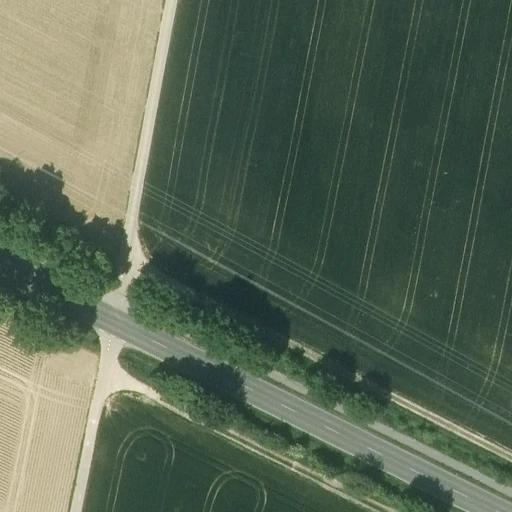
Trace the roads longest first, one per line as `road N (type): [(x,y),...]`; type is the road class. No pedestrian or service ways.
road 1 (track): [(511,462),(124,260)]
road 2 (secondary): [(497,511),(112,321)]
road 3 (track): [(102,381),(381,511)]
road 4 (track): [(172,0),(116,302)]
road 5 (track): [(75,511),(112,321)]
road 6 (secondary): [(0,266),(112,321)]
